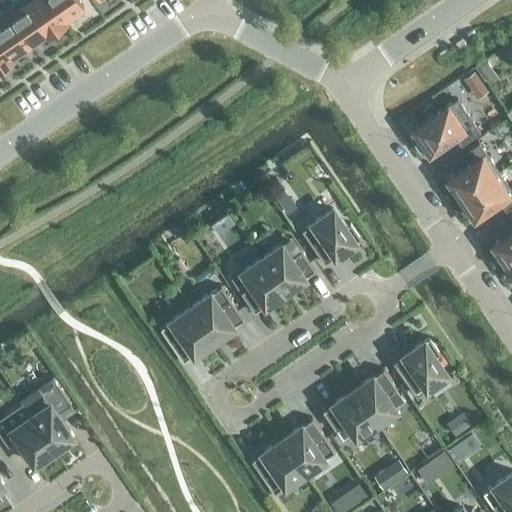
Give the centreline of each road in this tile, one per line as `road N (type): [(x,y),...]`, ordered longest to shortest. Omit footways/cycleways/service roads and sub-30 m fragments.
road 1 (residential): [(385,293),(361,283),(208,387),(233,421),(385,317)]
road 2 (residential): [(208,19),(175,32),(0,153)]
road 3 (residential): [(350,68),(364,110),(454,245)]
road 4 (residential): [(350,68),(310,63),(244,27),(208,19)]
road 5 (residential): [(113,511),(119,486),(99,466),(20,511)]
road 6 (residential): [(462,0),(374,61),(350,68)]
